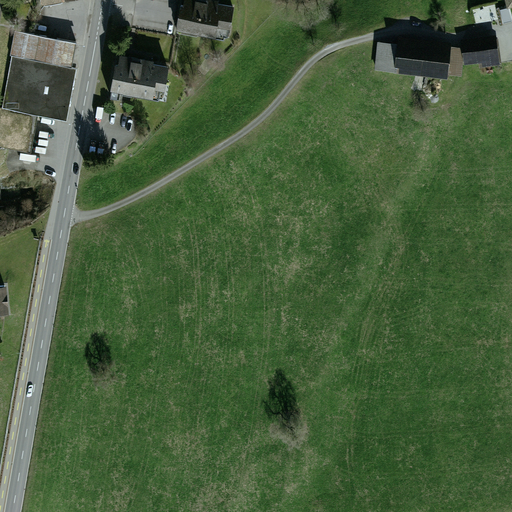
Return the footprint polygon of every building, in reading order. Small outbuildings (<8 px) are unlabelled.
[(35,0),(38,11),(85,0),(35,0)] [(229,8),(184,0),(183,0),(177,33),(210,39),(212,30),(225,33),(229,8)] [(511,0),(501,0),(505,12),(511,9),(511,0)] [(479,20),(495,15),(493,8),(477,13),(479,20)] [(75,47),(15,35),(0,108),(0,109),(65,122),(76,70),(70,69),(75,47)] [(397,49),(379,47),(376,70),(446,79),(450,45),(398,38),(397,49)] [(493,39),(462,44),(465,64),(478,62),(479,69),(498,67),(493,39)] [(165,70),(115,59),(108,93),(158,104),(165,70)]
